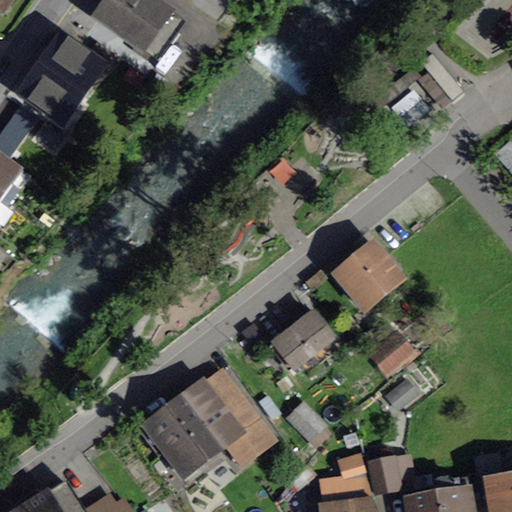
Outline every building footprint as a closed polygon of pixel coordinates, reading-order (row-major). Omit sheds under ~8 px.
[(111,0),(99,18),(158,60),(184,24),(150,0),(111,0)] [(184,0),(219,24),(238,0),(184,0)] [(511,0),(490,0),(475,25),(506,45),(511,34),(511,0)] [(64,41),(24,96),(60,122),(100,66),(64,41)] [(89,55),(113,72),(121,60),(98,43),(89,55)] [(381,90),(402,114),(428,92),(407,68),(381,90)] [(0,219),(30,178),(0,156),(0,219)] [(342,276),(366,305),(396,281),(371,252),(342,276)] [(312,314),(269,348),(270,349),(275,345),(293,370),(302,363),(309,371),(330,355),(323,347),(332,340),(312,314)] [(359,339),(387,373),(411,354),(383,320),(359,339)] [(203,385),(140,433),(158,458),(164,454),(182,477),(231,439),(246,460),(272,440),(222,373),(204,387),(203,385)] [(393,392),(404,405),(418,394),(407,381),(393,392)] [(289,419),(310,441),(324,426),(303,405),(289,419)] [(368,454),(375,493),(397,489),(389,450),(368,454)] [(475,460),(479,494),(488,492),(491,511),(511,511),(511,480),(504,482),(500,456),(475,460)] [(324,485),(327,511),(375,511),(371,501),(360,459),(343,462),(348,482),(324,485)] [(403,500),(405,511),(473,511),(471,495),(479,494),(477,482),(468,483),(468,481),(434,486),(435,495),(403,500)] [(83,511),(65,483),(17,511),(83,511)]
